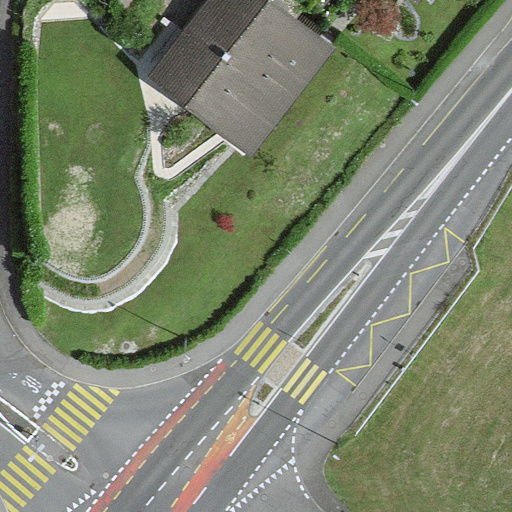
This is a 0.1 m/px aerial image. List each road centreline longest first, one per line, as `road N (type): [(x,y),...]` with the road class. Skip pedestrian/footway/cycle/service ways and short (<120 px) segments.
road 1 (secondary): [(177,486),(511,88)]
road 2 (residential): [(177,486),(54,403),(0,378)]
